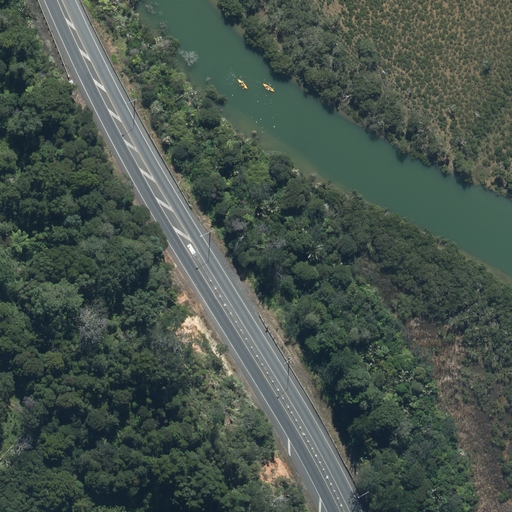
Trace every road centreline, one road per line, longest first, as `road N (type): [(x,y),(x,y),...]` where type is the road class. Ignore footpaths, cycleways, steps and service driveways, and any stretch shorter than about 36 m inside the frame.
road 1 (primary): [(165,196),(228,282),(355,511)]
road 2 (primary): [(329,511),(165,196)]
road 3 (primary): [(58,0),(165,196)]
